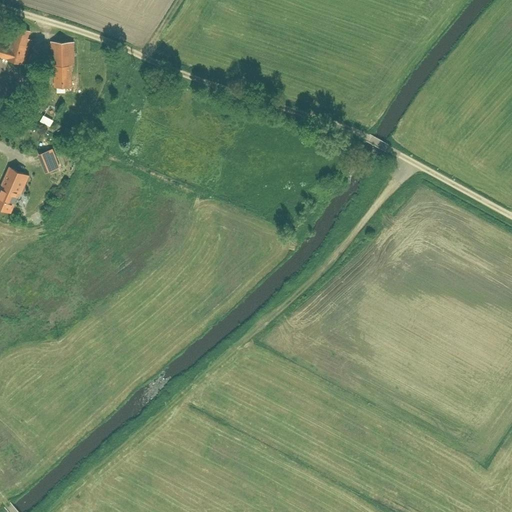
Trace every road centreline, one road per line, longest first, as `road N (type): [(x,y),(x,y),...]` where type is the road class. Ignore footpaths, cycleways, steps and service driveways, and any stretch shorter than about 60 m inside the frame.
road 1 (track): [(0,6),(364,135),(511,214)]
road 2 (track): [(408,159),(312,280),(54,511)]
